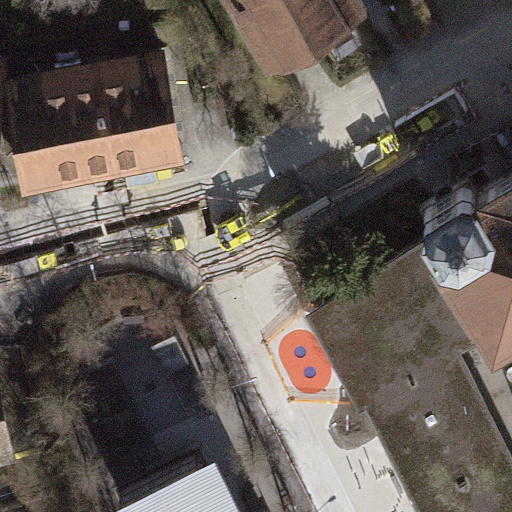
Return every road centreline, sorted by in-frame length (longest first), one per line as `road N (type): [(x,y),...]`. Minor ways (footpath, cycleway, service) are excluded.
road 1 (trunk): [(0,428),(332,0)]
road 2 (trunk): [(262,0),(0,334)]
road 3 (residential): [(232,226),(248,186),(511,35)]
